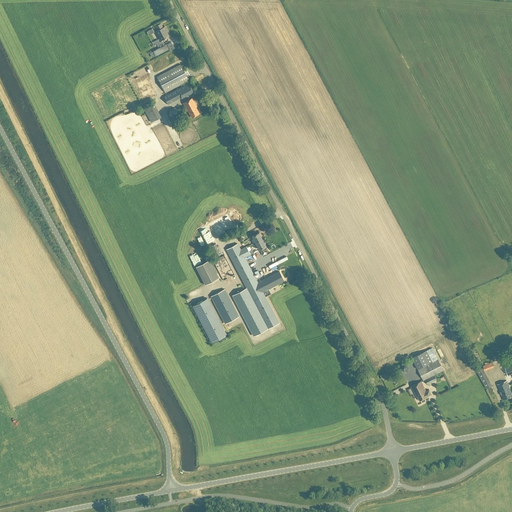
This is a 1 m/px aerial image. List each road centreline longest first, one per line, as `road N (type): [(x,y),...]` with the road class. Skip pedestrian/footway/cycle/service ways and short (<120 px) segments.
road 1 (unclassified): [(392,451),(379,397),(169,0)]
road 2 (unclassified): [(0,128),(164,438),(169,490)]
road 3 (unclassified): [(392,451),(169,490)]
road 4 (unclassified): [(511,429),(392,451)]
